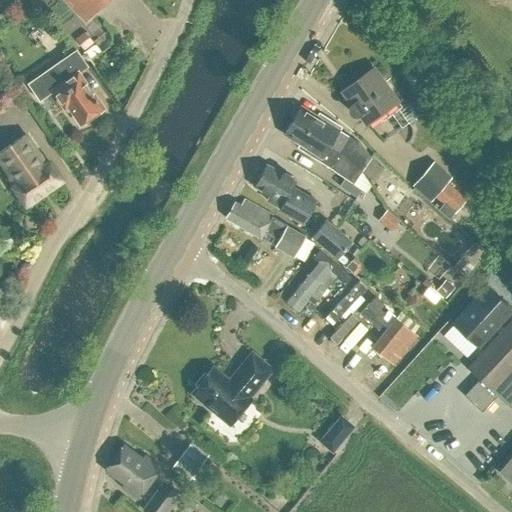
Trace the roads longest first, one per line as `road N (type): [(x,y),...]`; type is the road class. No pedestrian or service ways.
road 1 (residential): [(175,240),(500,511)]
road 2 (residential): [(0,353),(188,0)]
road 3 (tertiary): [(175,240),(315,0)]
road 4 (tertiary): [(83,438),(122,339),(175,240)]
